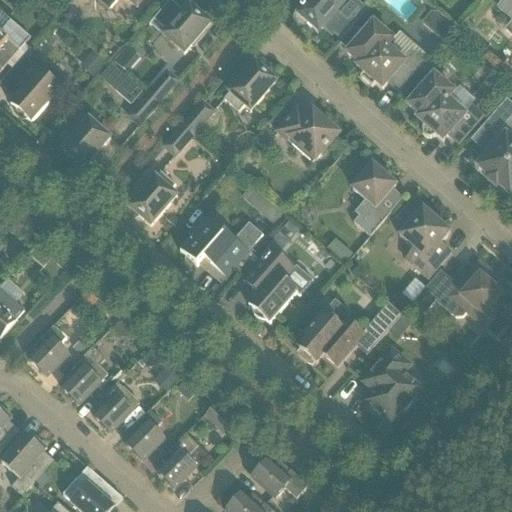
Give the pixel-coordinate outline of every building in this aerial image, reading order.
[(94,0),(109,12),(119,0),(124,0),(137,10),(145,0),(94,0)] [(350,0),(311,0),(309,3),(308,2),(303,7),(300,10),(296,16),(294,20),(295,24),(298,27),(302,27),(306,25),(318,36),(324,30),(325,31),(326,31),(331,36),(334,33),(340,39),(364,11),(350,0)] [(511,0),(505,0),(497,10),(509,20),(511,23),(511,55),(499,71),(511,81),(511,0)] [(170,2),(155,19),(156,19),(169,30),(166,34),(166,33),(163,37),(162,38),(163,39),(169,43),(184,57),(191,49),(205,32),(207,33),(211,27),(213,24),(212,19),(209,17),(205,16),(201,18),(188,7),(186,10),(184,13),(183,14),(181,12),(173,5),(171,3),(170,2)] [(66,9),(58,19),(67,27),(74,20),(74,16),(66,9)] [(466,22),(458,31),(467,39),(475,30),(466,22)] [(0,74),(20,52),(30,40),(12,24),(2,36),(0,34),(0,74)] [(372,24),(345,54),(358,65),(356,68),(363,75),(360,79),(372,89),(375,85),(382,91),(391,80),(401,89),(414,74),(421,66),(410,57),(417,49),(399,35),(393,42),(377,29),(372,24)] [(449,27),(438,39),(443,43),(454,31),(449,27)] [(353,29),(340,45),(346,51),(360,35),(353,29)] [(22,94),(10,107),(15,111),(15,115),(22,122),(26,121),(31,125),(60,93),(67,84),(48,68),(29,51),(19,63),(11,72),(21,81),(23,82),(17,89),(22,94)] [(93,79),(106,65),(93,53),(80,68),(93,79)] [(250,114),(263,99),(276,84),(264,73),(265,69),(264,65),(261,62),(257,62),(253,64),(249,70),(250,71),(223,101),(232,109),(239,115),(244,109),(250,114)] [(131,107),(142,94),(111,67),(100,79),(131,107)] [(158,106),(178,84),(167,74),(147,97),(158,106)] [(464,117),(447,102),(454,95),(432,76),(405,107),(418,119),(416,121),(423,127),(422,129),(422,132),(422,135),(424,138),(427,139),(430,140),(433,138),(433,139),(435,137),(442,143),(452,133),(462,141),(475,126),(482,119),(471,110),(464,117)] [(139,128),(158,106),(147,97),(128,119),(139,128)] [(511,107),(508,104),(489,124),(505,139),(488,157),(477,169),(509,197),(511,193),(511,107)] [(194,137),(214,115),(202,105),(183,127),(194,137)] [(303,124),(295,117),(298,114),(297,113),(284,128),(278,135),(312,166),(337,137),(333,133),(335,131),(321,119),(319,121),(312,114),(303,124)] [(82,174),(85,172),(90,166),(89,165),(110,141),(89,122),(62,152),(75,163),(73,167),(74,171),(78,174),(82,174)] [(175,159),(194,137),(183,127),(163,149),(175,159)] [(263,152),(275,139),(265,130),(254,143),(263,152)] [(387,174),(377,166),(374,169),(372,167),(359,182),(352,191),(365,203),(355,215),(359,219),(353,225),(370,240),(382,225),(390,216),(379,206),(396,188),(384,178),(387,174)] [(151,229),(177,199),(170,193),(175,187),(172,184),(160,174),(134,204),(132,203),(128,209),(126,213),(127,217),(130,220),(134,220),(138,218),(151,229)] [(266,203),(257,214),(273,227),(282,217),(266,203)] [(408,206),(398,218),(407,225),(417,213),(408,206)] [(409,226),(399,239),(413,251),(404,262),(427,282),(433,275),(446,259),(450,255),(440,246),(450,235),(437,223),(439,221),(427,210),(425,213),(423,211),(409,226)] [(2,219),(0,221),(0,231),(3,234),(10,226),(2,219)] [(206,225),(202,221),(189,236),(193,239),(180,254),(185,259),(185,262),(186,266),(188,268),(192,269),(195,267),(197,269),(200,265),(212,276),(216,272),(226,281),(239,266),(248,256),(248,255),(263,238),(249,226),(234,243),(224,235),(222,238),(206,224),(206,225)] [(288,223),(275,244),(287,251),(299,231),(288,223)] [(36,248),(28,258),(43,271),(51,262),(36,248)] [(344,249),(335,259),(344,266),(352,256),(344,249)] [(269,252),(255,267),(242,282),(254,292),(255,291),(259,294),(260,295),(248,308),(251,310),(252,314),(254,319),(258,322),(263,324),(266,324),(269,326),(296,295),(299,298),(312,283),(296,269),(293,272),(269,252)] [(496,284),(490,279),(492,277),(479,265),(466,280),(455,293),(437,277),(412,306),(424,317),(436,304),(455,320),(463,320),(472,309),(477,313),(489,324),(511,296),(511,294),(498,282),(496,284)] [(0,341),(16,323),(25,314),(0,291),(0,341)] [(79,303),(77,304),(86,312),(96,302),(87,294),(80,301),(79,303)] [(399,295),(389,306),(402,317),(412,306),(399,295)] [(364,362),(402,318),(390,308),(369,332),(364,338),(345,322),(338,330),(323,317),(313,327),(305,336),(308,338),(309,339),(299,351),(301,352),(298,355),(300,359),(308,365),(311,367),(314,364),(316,366),(323,358),(337,370),(354,350),(364,360),(363,361),(364,362)] [(45,380),(59,366),(68,357),(59,348),(66,341),(53,329),(30,352),(36,358),(29,364),(45,380)] [(81,342),(72,350),(81,359),(89,350),(81,342)] [(77,408),(91,394),(107,377),(98,368),(105,361),(93,349),(91,351),(83,359),(62,381),(68,386),(61,392),(77,408)] [(151,352),(141,364),(148,370),(157,369),(163,362),(151,352)] [(368,379),(361,387),(372,397),(365,405),(389,426),(401,411),(404,414),(406,411),(412,404),(410,402),(414,396),(419,391),(406,379),(402,376),(408,368),(391,353),(368,379)] [(106,384),(99,391),(105,397),(108,394),(117,385),(113,381),(111,379),(106,384)] [(196,396),(184,384),(176,392),(188,403),(196,396)] [(109,436),(132,413),(139,406),(117,385),(108,394),(105,397),(94,409),(100,414),(93,420),(109,436)] [(224,434),(226,432),(234,423),(215,407),(207,416),(204,419),(223,436),(224,434)] [(0,412),(0,453),(5,448),(18,433),(8,424),(12,420),(1,411),(0,412)] [(141,464),(155,450),(164,441),(155,432),(162,425),(149,413),(140,422),(126,437),(131,442),(125,448),(141,464)] [(194,471),(195,469),(186,460),(198,449),(186,437),(158,465),(163,470),(157,476),(173,492),(194,471)] [(32,445),(25,439),(12,454),(2,466),(19,481),(12,489),(22,498),(40,478),(53,463),(43,454),(47,451),(36,441),(32,445)] [(308,488),(278,462),(273,468),(266,463),(252,479),(276,501),(284,491),(296,501),(308,488)] [(114,511),(122,501),(87,470),(78,481),(63,498),(71,505),(78,511),(114,511)] [(247,502),(240,496),(226,511),(271,511),(252,496),(247,502)]
